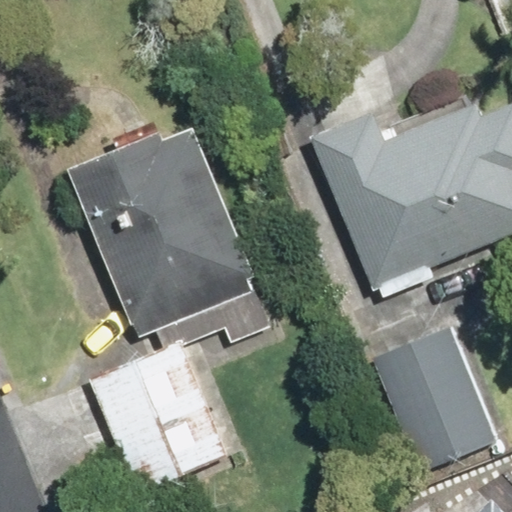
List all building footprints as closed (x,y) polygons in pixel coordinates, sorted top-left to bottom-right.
[(387,98),(321,123),(383,285),(511,235),(511,94),(497,100),(493,90),(398,126),(387,98)] [(206,106),(80,154),(146,324),(271,277),(206,106)] [(451,324),(374,357),(422,472),(500,440),(451,324)] [(92,381),(143,493),(237,450),(186,338),(92,381)] [(511,511),(511,500),(501,489),(476,511),(511,511)]
